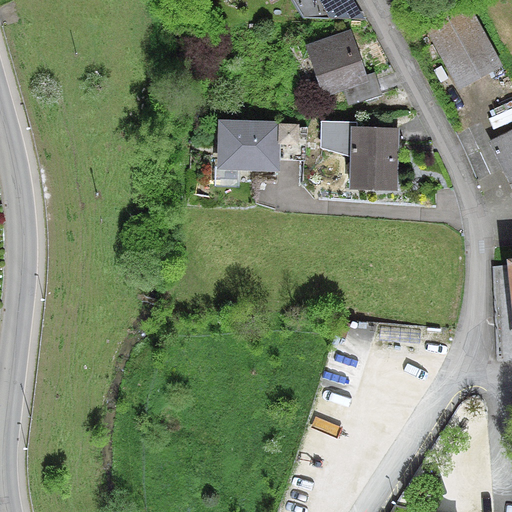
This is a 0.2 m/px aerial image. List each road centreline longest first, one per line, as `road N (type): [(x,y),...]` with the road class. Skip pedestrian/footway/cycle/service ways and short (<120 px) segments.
road 1 (tertiary): [(0,114),(15,225),(1,463),(6,511)]
road 2 (residential): [(459,367),(478,305),(472,216),(442,135),(371,0)]
road 3 (residential): [(367,511),(459,367)]
